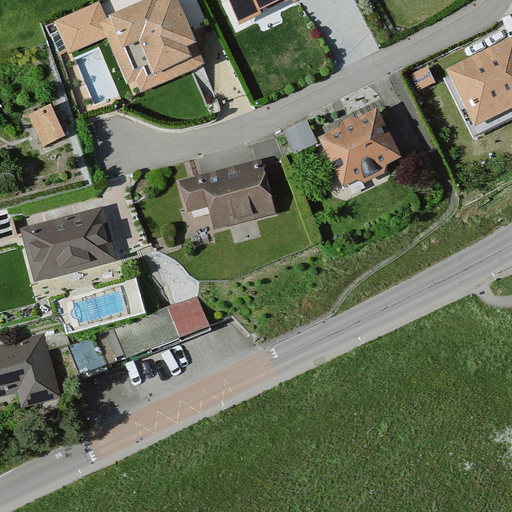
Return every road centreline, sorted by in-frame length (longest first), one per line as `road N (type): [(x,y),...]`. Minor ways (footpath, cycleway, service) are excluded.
road 1 (tertiary): [(0,489),(511,242)]
road 2 (residential): [(131,158),(198,148),(291,116),(479,22),(495,0)]
